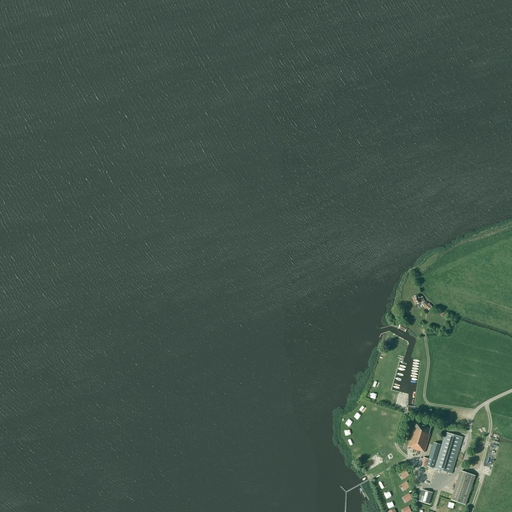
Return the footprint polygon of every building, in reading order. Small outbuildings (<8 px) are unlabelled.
[(421,303),(428,310),(431,307),(424,301),(422,297),(419,298),(418,294),(412,297),(415,306),(421,303)] [(430,434),(429,434),(431,428),(416,423),(414,429),(413,429),(408,446),(411,447),(412,448),(412,449),(424,452),(430,434)] [(434,469),(452,474),(463,437),(445,432),(434,469)] [(348,439),(350,445),(356,443),(353,437),(348,439)] [(428,460),(426,466),(433,468),(441,445),(433,442),(428,460)] [(426,466),(428,460),(422,458),(420,467),(426,468),(426,466)] [(461,471),(451,500),(465,505),(475,476),(461,471)] [(404,472),(397,477),(400,481),(407,477),(404,472)] [(411,487),(407,481),(400,486),(404,492),(411,487)] [(419,501),(429,504),(433,493),(422,490),(419,501)] [(412,500),(408,494),(402,498),(406,504),(412,500)]
